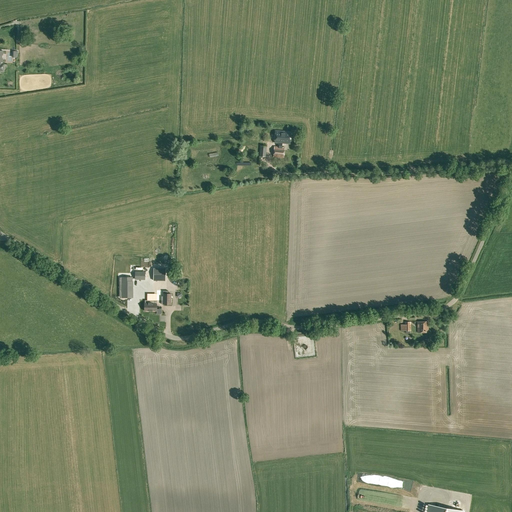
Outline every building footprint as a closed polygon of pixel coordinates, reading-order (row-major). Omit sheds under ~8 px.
[(280,143),(280,147),(282,147),(282,143),(290,144),(291,132),(275,130),(274,142),(280,143)] [(280,147),(274,146),(273,157),(284,158),(285,147),(282,147),(280,147)] [(181,262),(189,261),(188,254),(187,254),(187,249),(180,249),(181,262)] [(166,280),(166,268),(154,267),(153,280),(166,280)] [(135,271),(135,279),(145,279),(145,272),(135,271)] [(124,298),(133,298),(134,282),(133,282),(133,278),(123,278),(123,283),(125,283),(124,298)] [(161,300),(161,304),(169,304),(171,304),(171,294),(168,294),(168,291),(163,290),(163,293),(163,296),(161,296),(161,300)] [(161,300),(157,300),(148,300),(148,303),(144,303),(144,311),(156,311),(156,303),(161,304),(161,300)] [(400,324),(400,330),(405,330),(411,330),(411,322),(404,322),(405,324),(400,324)] [(417,322),(418,332),(428,332),(428,322),(417,322)]
